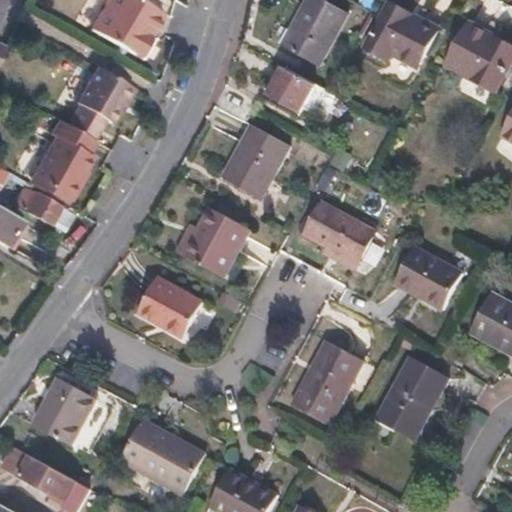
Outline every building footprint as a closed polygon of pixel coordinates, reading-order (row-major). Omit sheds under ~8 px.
[(139,1),(138,0),(108,0),(91,30),(144,59),(155,40),(150,37),(163,14),(139,1)] [(349,13),(324,0),(309,0),(284,46),(320,65),(349,13)] [(440,30),(392,5),(367,50),(390,63),(395,54),(419,67),(440,30)] [(511,64),(511,48),(470,26),(447,67),(496,94),(511,64)] [(76,102),(79,104),(66,126),(92,142),(105,119),(110,122),(130,88),(96,68),(76,102)] [(318,85),(287,68),(270,100),(301,117),(318,85)] [(511,120),(503,136),(511,141),(511,120)] [(55,136),(59,139),(34,182),(69,202),(94,159),(90,156),(97,144),(92,142),(66,126),(62,124),(55,136)] [(294,148),(256,128),(227,180),(265,200),(294,148)] [(60,207),(26,187),(15,205),(50,225),(60,207)] [(325,203),(306,235),(330,248),(362,265),(379,232),(325,203)] [(252,228),(213,207),(188,254),(226,274),(252,228)] [(19,223),(0,211),(0,242),(5,246),(19,223)] [(330,248),(326,256),(357,272),(362,265),(330,248)] [(466,273),(418,248),(399,284),(446,309),(466,273)] [(207,304),(160,279),(141,315),(188,339),(207,304)] [(511,305),(493,295),(473,333),(511,354),(511,305)] [(333,341),(330,340),(310,375),(314,377),(333,341)] [(314,377),(310,375),(294,405),(331,425),(367,360),(333,341),(314,377)] [(450,377),(414,358),(379,421),(415,441),(450,377)] [(99,399),(61,380),(34,427),(73,447),(99,399)] [(146,420),(143,425),(173,442),(176,437),(146,420)] [(143,425),(123,461),(186,496),(209,455),(176,437),(173,442),(143,425)] [(15,448),(5,468),(54,494),(52,497),(66,505),(78,482),(15,448)] [(268,511),(277,497),(229,470),(209,509),(214,511),(268,511)] [(16,511),(0,503),(0,511),(16,511)]
